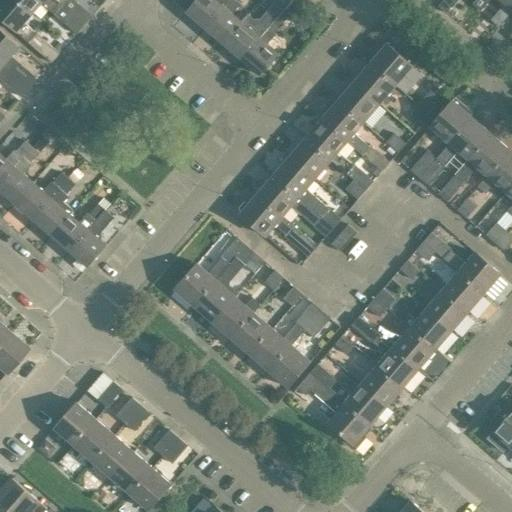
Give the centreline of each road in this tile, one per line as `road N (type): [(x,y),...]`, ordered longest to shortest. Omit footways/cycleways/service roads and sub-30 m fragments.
road 1 (residential): [(306,511),(84,328)]
road 2 (residential): [(84,328),(258,125)]
road 3 (residential): [(258,125),(124,7)]
road 4 (residential): [(258,125),(357,0)]
road 5 (residential): [(414,429),(511,316)]
road 6 (residential): [(508,511),(414,429)]
road 7 (residential): [(0,419),(84,328)]
